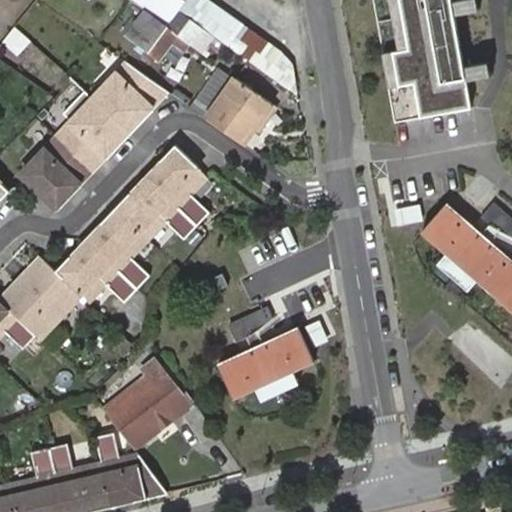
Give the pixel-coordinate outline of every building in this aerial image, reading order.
[(297,96),(292,65),(280,51),(206,0),(185,0),(183,4),(178,0),(129,0),(151,15),(157,20),(167,27),(178,12),(204,31),(222,43),(297,96)] [(389,0),(399,50),(409,48),(399,0),(389,0)] [(451,0),(399,0),(409,48),(399,50),(394,51),(406,118),(471,106),(451,0)] [(193,45),(194,46),(204,31),(178,12),(167,27),(170,29),(193,45)] [(151,55),(168,31),(142,13),(125,37),(151,55)] [(178,65),(193,45),(170,29),(168,31),(151,55),(163,63),(168,57),(178,65)] [(395,120),(406,118),(394,51),(383,53),(395,120)] [(153,80),(132,64),(98,99),(132,133),(173,92),(172,92),(153,80)] [(223,127),(246,143),(257,126),(274,101),(262,92),(232,72),(221,65),(192,106),(200,111),(223,127)] [(98,99),(90,91),(83,98),(91,106),(98,99)] [(91,106),(83,98),(67,115),(74,123),(91,106)] [(98,99),(61,137),(97,170),(132,133),(98,99)] [(274,101),(257,126),(262,131),(280,105),(278,104),(274,101)] [(61,137),(24,174),(26,176),(61,209),(97,170),(61,137)] [(210,178),(178,146),(164,161),(168,165),(152,181),(203,232),(216,219),(197,199),(214,182),(210,178)] [(168,165),(164,161),(149,178),(152,181),(168,165)] [(0,177),(0,202),(12,189),(0,177)] [(152,181),(149,178),(133,194),(137,198),(152,181)] [(119,210),(154,244),(171,225),(190,245),(203,232),(152,181),(137,198),(133,194),(119,210)] [(511,259),(447,204),(423,231),(511,307),(511,259)] [(511,219),(495,204),(482,219),(491,226),(511,236),(511,219)] [(154,244),(119,210),(105,224),(108,228),(93,244),(143,294),(157,280),(137,261),(154,244)] [(105,224),(89,240),(93,244),(108,228),(105,224)] [(93,244),(89,240),(73,257),(77,260),(93,244)] [(93,244),(77,260),(73,257),(59,272),(84,297),(94,306),(111,288),(131,307),(143,294),(93,244)] [(47,260),(44,257),(2,301),(6,304),(47,260)] [(47,260),(6,304),(19,316),(43,340),(84,297),(59,272),(47,260)] [(2,301),(0,298),(0,335),(19,316),(6,304),(2,301)] [(267,308),(229,324),(236,342),(252,335),(272,320),(267,308)] [(301,329),(220,364),(233,396),(315,360),(301,329)] [(144,422),(180,394),(152,358),(140,367),(145,374),(101,409),(103,411),(123,436),(133,449),(154,433),(144,422)] [(180,394),(144,422),(154,433),(181,413),(194,403),(185,391),(180,394)] [(194,403),(181,413),(201,441),(213,432),(194,403)] [(167,494),(137,455),(101,464),(109,502),(132,497),(133,502),(167,494)] [(109,502),(101,464),(55,474),(62,511),(64,511),(86,507),(87,511),(91,511),(110,508),(109,502)] [(62,511),(55,474),(8,484),(13,511),(62,511)] [(0,511),(13,511),(8,484),(0,485),(0,511)]
